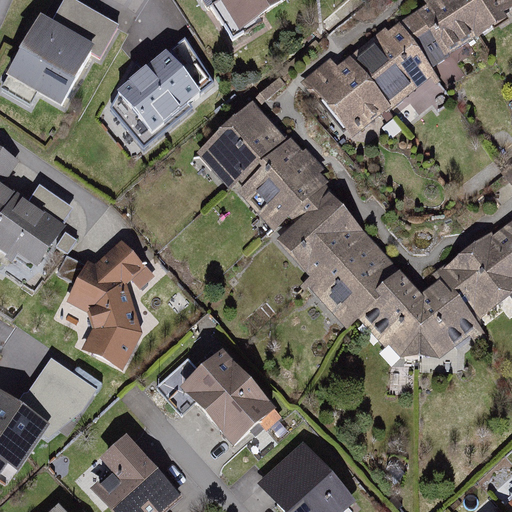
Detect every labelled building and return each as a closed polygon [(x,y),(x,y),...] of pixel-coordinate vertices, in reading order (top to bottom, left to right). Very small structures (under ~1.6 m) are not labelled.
[(224,0),(227,4),(220,8),(240,39),(295,5),(291,0),(224,0)] [(431,12),(420,19),(450,64),(479,45),(481,47),(501,34),(495,28),(479,0),(431,0),(426,4),(431,12)] [(511,0),(479,0),(495,28),(511,18),(511,0)] [(122,34),(68,4),(53,31),(100,56),(95,64),(103,68),(122,34)] [(420,19),(404,31),(436,75),(450,64),(420,19)] [(100,56),(53,31),(43,25),(3,98),(34,115),(41,102),(67,117),(95,64),(100,56)] [(357,62),(395,112),(439,79),(436,75),(404,31),(392,40),(390,37),(357,62)] [(218,93),(189,49),(147,82),(139,71),(114,117),(146,156),(197,117),(192,112),(218,93)] [(335,67),(305,90),(319,107),(323,104),(354,144),(395,112),(357,62),(342,76),(335,67)] [(294,147),(259,109),(200,161),(231,197),(239,190),(245,197),(266,179),(262,174),(294,147)] [(305,160),(294,147),(262,174),(266,179),(245,197),(242,199),(277,239),(273,242),(281,250),(332,204),(327,198),(333,194),(324,184),(330,180),(310,156),(305,160)] [(19,163),(0,150),(0,222),(18,195),(4,186),(19,163)] [(511,162),(503,169),(511,181),(511,162)] [(29,203),(18,195),(0,222),(0,252),(10,259),(0,273),(23,289),(75,210),(40,186),(29,203)] [(332,204),(281,250),(314,285),(306,292),(349,339),(361,328),(407,286),(332,204)] [(511,231),(496,244),(511,266),(511,231)] [(494,240),(436,281),(442,290),(444,292),(447,290),(471,323),(477,319),(482,327),(511,305),(511,266),(496,244),(494,240)] [(121,242),(97,264),(88,260),(67,302),(91,315),(94,331),(83,351),(121,373),(143,336),(128,286),(133,282),(141,290),(156,275),(146,264),(143,267),(121,242)] [(407,286),(361,328),(402,368),(444,369),(483,335),(471,323),(447,290),(444,292),(442,290),(425,304),(407,286)] [(279,413),(225,352),(200,373),(188,359),(155,388),(181,418),(195,406),(234,452),(279,413)] [(92,391),(52,365),(32,395),(72,422),(92,391)] [(52,430),(0,393),(0,482),(12,466),(22,473),(52,430)] [(118,464),(89,490),(108,511),(164,511),(182,497),(127,436),(108,453),(118,464)] [(341,511),(354,501),(303,445),(258,487),(280,511),(341,511)]
